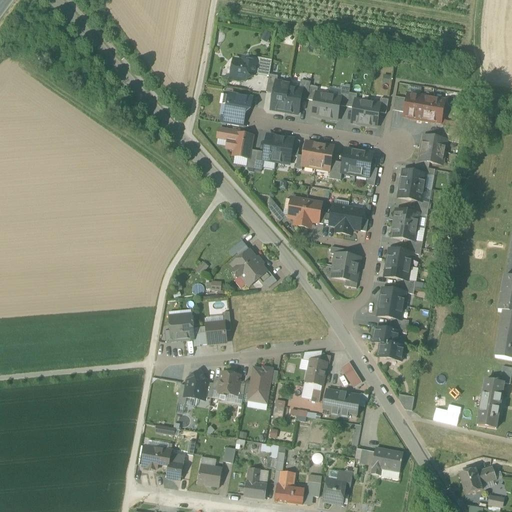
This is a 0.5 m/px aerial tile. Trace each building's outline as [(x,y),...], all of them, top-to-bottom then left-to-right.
[(264,31),(260,39),(267,43),(272,35),(264,31)] [(255,75),(269,77),(269,75),(272,61),(257,58),(256,64),(257,65),(255,75)] [(231,81),(240,82),(242,81),(247,82),(255,76),(255,75),(257,65),(256,64),(236,61),(234,62),(233,68),(231,69),(230,79),(231,81)] [(278,77),(269,75),(269,77),(266,93),(274,94),(276,83),(278,77)] [(383,75),(382,84),(389,85),(390,76),(383,75)] [(300,99),(307,100),(310,87),(310,83),(300,81),(299,90),(302,91),(300,99)] [(279,111),(285,112),(289,89),(290,85),(276,83),(274,94),(271,110),(279,112),(279,111)] [(318,88),(310,87),(307,100),(315,102),(316,94),(317,94),(318,88)] [(299,90),(289,89),(285,112),(291,113),(291,114),(298,115),(300,99),(302,91),(299,90)] [(339,106),(347,108),(349,94),(350,90),(342,89),(340,98),(341,98),(339,106)] [(220,94),(219,104),(225,105),(227,106),(229,95),(220,94)] [(318,119),(324,120),(328,96),(317,94),(316,94),(315,102),(312,117),(318,118),(318,119)] [(357,95),(349,94),(347,108),(354,109),(355,101),(356,101),(357,95)] [(229,95),(227,106),(225,105),(223,117),(225,117),(225,118),(236,120),(241,121),(244,121),(246,110),(251,106),(252,100),(229,95)] [(410,120),(416,121),(420,97),(408,95),(407,100),(405,114),(404,118),(410,119),(410,120)] [(340,98),(328,96),(324,120),(330,121),(330,120),(337,121),(339,106),(341,98),(340,98)] [(432,99),(420,97),(416,121),(416,120),(422,121),(422,122),(428,123),(432,99)] [(407,100),(401,99),(395,98),(393,111),(399,112),(405,114),(407,100)] [(379,113),(386,114),(388,101),(380,99),(379,105),(380,105),(379,113)] [(434,123),(441,124),(445,101),(432,99),(428,123),(434,124),(434,123)] [(357,126),(363,127),(368,103),(356,101),(355,101),(354,109),(351,124),(357,125),(357,126)] [(379,105),(368,103),(363,127),(370,128),(370,127),(376,128),(379,113),(380,105),(379,105)] [(221,124),(235,126),(236,120),(225,118),(225,117),(223,117),(222,117),(221,124)] [(206,124),(200,129),(207,136),(213,131),(206,124)] [(444,127),(442,135),(441,141),(446,141),(446,142),(459,144),(460,138),(462,130),(444,127)] [(226,149),(235,151),(238,135),(239,133),(219,130),(217,139),(228,141),(227,148),(226,149)] [(252,138),(238,135),(235,151),(234,157),(248,159),(250,151),(252,138)] [(264,161),(276,163),(280,140),(274,139),(274,137),(267,136),(264,153),(263,160),(264,161)] [(422,143),(421,150),(444,154),(446,142),(446,141),(441,141),(424,137),(423,144),(422,143)] [(228,141),(217,139),(216,146),(227,148),(228,141)] [(286,141),(280,140),(276,163),(289,165),(291,157),(293,141),(287,140),(286,141)] [(291,157),(297,158),(298,156),(300,142),(293,141),(291,157)] [(302,167),(316,169),(320,147),(314,145),(314,144),(306,143),(303,157),(302,167)] [(325,148),(320,147),(316,169),(329,171),(329,172),(331,162),(334,148),(326,147),(325,148)] [(342,174),(355,176),(359,154),(353,152),(353,151),(345,150),(343,164),(341,174),(342,174)] [(442,166),(444,154),(421,150),(419,156),(420,156),(419,161),(419,162),(429,164),(442,166)] [(246,168),(254,170),(257,152),(250,151),(248,159),(246,167),(246,168)] [(264,153),(257,152),(254,170),(262,171),(264,161),(263,160),(264,153)] [(365,155),(359,154),(355,176),(368,178),(369,178),(370,169),(373,155),(365,154),(365,155)] [(303,157),(298,156),(297,158),(295,170),(302,171),(302,167),(303,157)] [(232,165),(246,167),(248,159),(234,157),(232,165)] [(415,167),(417,168),(428,170),(429,164),(419,162),(419,161),(416,161),(415,167)] [(327,179),(334,180),(337,163),(331,162),(329,172),(329,171),(327,179)] [(343,164),(337,163),(334,180),(340,182),(342,174),(341,174),(343,164)] [(435,171),(428,170),(417,168),(416,174),(426,175),(426,176),(434,177),(435,171)] [(367,186),(374,187),(377,170),(370,169),(369,178),(368,178),(367,186)] [(403,171),(400,185),(424,189),(426,176),(426,175),(416,174),(403,171)] [(426,176),(424,189),(432,191),(434,177),(426,176)] [(422,203),(424,189),(400,185),(398,199),(412,201),(421,203),(422,203)] [(429,204),(432,191),(424,189),(422,203),(429,204)] [(296,227),(302,228),(307,202),(292,200),(292,202),(289,215),(288,219),(297,221),(296,227)] [(268,209),(280,223),(286,218),(283,214),(276,206),(275,208),(270,202),(269,201),(268,209)] [(289,215),(292,202),(286,201),(283,214),(289,215)] [(348,209),(349,203),(335,201),(334,207),(348,209)] [(412,201),(411,207),(428,210),(429,204),(422,203),(421,203),(412,201)] [(322,205),(307,202),(302,228),(309,229),(310,223),(318,224),(320,214),(322,205)] [(337,234),(344,235),(348,209),(334,207),(333,207),(332,216),(330,227),(338,228),(337,234)] [(427,217),(428,210),(411,207),(410,213),(419,215),(427,217)] [(363,212),(348,209),(344,235),(350,236),(351,230),(359,232),(361,220),(363,212)] [(396,211),(393,225),(417,229),(419,215),(410,213),(396,211)] [(425,230),(427,217),(419,215),(417,229),(425,230)] [(359,232),(366,233),(368,222),(361,220),(359,232)] [(415,242),(417,229),(393,225),(391,238),(405,241),(415,243),(415,242)] [(423,243),(425,230),(417,229),(415,242),(423,243)] [(246,247),(242,241),(228,253),(232,258),(237,255),(245,248),(246,247)] [(405,241),(404,247),(421,250),(423,243),(415,242),(415,243),(405,241)] [(420,256),(421,250),(404,247),(403,253),(413,254),(412,255),(420,256)] [(249,252),(245,248),(237,255),(241,259),(249,252)] [(336,255),(346,257),(347,251),(331,248),(330,254),(336,256),(336,255)] [(388,258),(387,264),(410,268),(412,255),(413,254),(403,253),(389,250),(387,258),(388,258)] [(248,285),(249,287),(258,280),(266,273),(262,268),(263,264),(259,259),(255,259),(249,252),(241,259),(232,266),(236,270),(235,271),(234,274),(236,277),(240,277),(241,276),(248,285)] [(336,256),(334,267),(357,271),(357,266),(358,266),(360,259),(346,257),(336,255),(336,256)] [(195,272),(201,276),(208,268),(202,263),(195,272)] [(408,281),(410,268),(387,264),(386,270),(385,270),(384,278),(398,280),(408,282),(408,281)] [(356,276),(357,271),(334,267),(332,279),(346,281),(355,283),(355,282),(357,276),(356,276)] [(418,269),(410,268),(408,281),(416,283),(418,269)] [(258,280),(265,290),(268,289),(277,282),(268,271),(266,273),(258,280)] [(241,276),(240,277),(234,282),(241,291),(248,285),(241,276)] [(498,312),(503,313),(511,314),(511,279),(505,278),(498,312)] [(398,280),(397,286),(415,289),(416,283),(408,281),(408,282),(398,280)] [(344,287),(356,289),(357,283),(355,282),(355,283),(346,281),(344,287)] [(212,282),(211,292),(221,292),(221,283),(212,282)] [(427,285),(416,283),(415,289),(426,291),(427,285)] [(414,296),(415,289),(397,286),(396,292),(406,294),(414,296)] [(382,298),(381,304),(403,308),(406,294),(396,292),(382,290),(381,298),(382,298)] [(401,321),(403,308),(381,304),(380,310),(379,309),(377,317),(391,320),(401,321)] [(411,309),(403,308),(401,321),(409,322),(411,309)] [(511,314),(503,313),(495,359),(511,361),(511,314)] [(224,324),(225,332),(231,331),(229,314),(223,314),(224,324)] [(191,316),(180,317),(183,341),(193,340),(194,340),(193,336),(191,316)] [(172,342),(183,341),(180,317),(169,318),(171,332),(172,342)] [(391,320),(390,325),(408,329),(409,322),(401,321),(391,320)] [(207,334),(208,346),(226,344),(225,332),(224,324),(206,326),(207,334)] [(407,335),(408,329),(390,325),(389,331),(399,333),(399,334),(407,335)] [(373,343),(380,345),(404,348),(396,347),(399,334),(399,333),(389,331),(375,329),(373,343)] [(199,334),(199,335),(200,346),(208,346),(207,334),(199,334)] [(401,362),(404,348),(380,345),(378,358),(401,362)] [(310,361),(320,363),(321,357),(322,352),(304,354),(303,361),(310,362),(310,361)] [(332,359),(321,357),(320,363),(327,365),(330,365),(332,359)] [(299,370),(308,372),(310,362),(303,361),(301,360),(299,370)] [(312,385),(322,387),(327,365),(320,363),(310,361),(310,362),(308,372),(305,383),(312,385)] [(340,370),(353,390),(362,385),(349,364),(340,370)] [(504,384),(510,386),(511,376),(511,368),(503,367),(500,384),(504,384)] [(249,396),(248,401),(267,400),(270,383),(272,372),(272,370),(263,369),(263,371),(254,369),(252,382),(249,396)] [(270,383),(276,384),(278,373),(272,372),(270,383)] [(186,399),(194,400),(196,399),(204,400),(205,398),(207,384),(201,374),(195,378),(192,378),(188,380),(186,387),(184,399),(186,399)] [(236,397),(239,385),(240,377),(221,374),(220,380),(218,392),(218,393),(220,396),(225,397),(228,395),(236,397)] [(214,379),(213,385),(207,384),(205,398),(211,399),(212,391),(218,392),(220,380),(214,379)] [(246,381),(245,386),(243,395),(249,396),(252,382),(246,381)] [(477,427),(496,430),(504,384),(500,384),(485,381),(477,427)] [(303,397),(312,399),(314,391),(314,388),(311,387),(312,385),(305,383),(303,397)] [(242,401),(243,395),(245,386),(239,385),(236,397),(235,400),(242,401)] [(177,405),(185,406),(186,399),(184,399),(186,387),(181,386),(177,405)] [(212,391),(211,399),(220,400),(220,396),(218,393),(218,392),(212,391)] [(321,392),(314,391),(312,399),(311,401),(319,403),(321,392)] [(330,415),(349,419),(349,416),(357,417),(359,407),(360,397),(327,391),(323,411),(330,412),(330,415)] [(228,395),(225,397),(224,404),(241,407),(242,401),(235,400),(236,397),(228,395)] [(359,407),(364,408),(366,402),(367,396),(361,395),(360,397),(359,407)] [(405,411),(412,412),(414,398),(399,396),(398,400),(405,411)] [(186,399),(185,406),(193,407),(194,400),(186,399)] [(267,400),(248,401),(247,408),(265,411),(267,400)] [(276,401),(272,419),(282,421),(285,403),(276,401)] [(184,416),(185,406),(177,405),(176,415),(184,416)] [(291,408),(289,417),(305,420),(307,412),(291,408)] [(156,435),(173,438),(175,430),(157,427),(156,435)] [(205,432),(205,435),(210,436),(214,431),(210,427),(205,432)] [(425,433),(433,445),(449,435),(446,430),(434,427),(425,433)] [(271,430),(269,438),(276,440),(278,432),(271,430)] [(449,462),(461,455),(468,450),(462,440),(461,437),(455,436),(451,438),(449,435),(433,445),(443,462),(447,459),(449,462)] [(465,439),(462,440),(468,450),(470,453),(472,452),(473,454),(478,451),(471,440),(465,439)] [(147,448),(167,451),(169,444),(149,441),(147,448)] [(187,456),(193,457),(195,443),(190,442),(187,456)] [(269,458),(277,459),(278,454),(279,447),(262,445),(261,452),(266,453),(269,456),(269,458)] [(158,464),(169,465),(169,464),(171,455),(171,452),(167,451),(147,448),(146,448),(142,468),(148,469),(149,470),(154,471),(155,470),(157,470),(158,464)] [(225,463),(232,465),(234,455),(235,451),(227,450),(225,463)] [(470,453),(468,450),(461,455),(465,463),(482,457),(478,451),(473,454),(472,452),(470,453)] [(359,464),(366,465),(368,452),(361,451),(360,460),(359,464)] [(375,453),(371,475),(397,480),(399,474),(401,464),(402,462),(401,462),(403,454),(393,452),(393,453),(393,456),(375,453)] [(274,485),(277,486),(279,472),(282,473),(285,454),(278,454),(277,459),(276,470),(274,485)] [(171,455),(169,464),(177,465),(177,463),(183,464),(185,457),(171,455)] [(202,458),(200,466),(215,469),(216,461),(202,458)] [(276,470),(277,459),(269,458),(267,469),(276,470)] [(180,481),(183,464),(177,463),(177,465),(169,464),(169,465),(166,480),(174,481),(174,480),(180,481)] [(211,487),(219,488),(222,470),(215,469),(200,466),(198,483),(212,486),(211,487)] [(462,485),(479,479),(477,473),(476,470),(470,471),(469,468),(463,470),(464,473),(459,475),(462,485)] [(492,468),(477,473),(479,479),(494,474),(492,468)] [(246,484),(258,485),(260,471),(248,469),(246,484)] [(268,472),(260,471),(258,485),(266,486),(268,472)] [(330,471),(328,480),(342,483),(343,474),(330,471)] [(295,474),(282,473),(279,472),(277,486),(275,502),(302,506),(304,496),(305,489),(294,488),(295,474)] [(344,487),(350,489),(352,475),(343,474),(342,483),(345,483),(344,487)] [(479,479),(481,486),(492,482),(497,480),(494,474),(479,479)] [(308,484),(321,486),(322,477),(321,477),(321,478),(309,476),(308,484)] [(465,496),(482,491),(481,486),(479,479),(462,485),(465,496)] [(324,502),(341,505),(343,490),(344,487),(345,483),(342,483),(328,480),(324,502)] [(493,487),(492,482),(481,486),(482,491),(493,487)] [(264,501),(266,486),(258,485),(246,484),(244,498),(264,501)] [(308,484),(306,497),(313,498),(319,498),(321,486),(308,484)] [(350,491),(343,490),(341,505),(347,506),(350,491)] [(312,507),(313,498),(306,497),(304,496),(302,506),(312,507)] [(487,506),(503,509),(505,499),(489,496),(487,506)]
